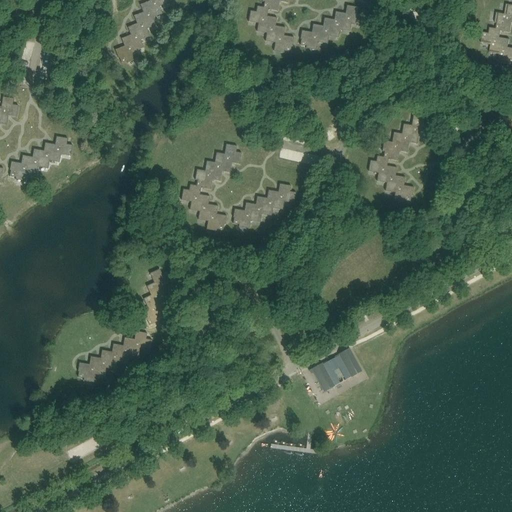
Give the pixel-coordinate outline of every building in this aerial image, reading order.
[(149,0),(150,1),(140,5),(143,12),(134,16),(137,24),(128,27),(131,35),(122,39),(125,46),(115,50),(119,58),(120,58),(122,63),(127,61),(128,63),(138,59),(135,51),(144,48),(141,40),(150,36),(147,29),(157,25),(154,18),(163,14),(160,6),(169,3),(167,0),(149,0)] [(262,0),(262,2),(265,2),(264,7),(257,6),(256,12),(250,11),(249,22),(258,23),(257,31),(267,33),(265,41),(275,43),(274,51),(284,53),(285,51),(290,52),(291,46),(292,46),(294,38),(284,36),(286,28),(276,26),(277,18),(267,16),(268,10),(278,11),(279,2),(287,3),(287,0),(262,0)] [(500,38),(501,31),(510,33),(511,23),(511,22),(511,5),(506,4),(504,14),(497,12),(495,23),(497,23),(496,29),(490,28),(489,33),(483,32),(481,43),(491,45),(489,53),(499,55),(498,63),(508,64),(506,72),(511,73),(511,47),(508,47),(509,39),(500,38)] [(358,7),(347,6),(346,14),(336,12),(334,20),(324,18),(323,26),(313,24),(312,32),(302,31),(300,39),(301,39),(300,45),(306,46),(306,48),(316,50),(318,42),(327,44),(329,36),(339,38),(340,30),(350,31),(351,23),(361,25),(363,14),(357,13),(358,7)] [(3,97),(1,107),(0,106),(0,181),(1,177),(2,177),(3,169),(0,167),(0,124),(7,125),(8,116),(16,117),(18,106),(13,105),(14,99),(3,97)] [(396,176),(397,168),(387,166),(388,159),(398,161),(399,151),(407,153),(409,143),(417,144),(419,135),(427,136),(429,125),(423,124),(424,117),(413,116),(412,125),(404,124),(402,134),(394,133),(392,142),(384,141),(382,151),(384,152),(384,157),(377,156),(376,162),(370,161),(368,172),(378,173),(377,181),(387,183),(385,191),(395,193),(394,201),(404,203),(404,200),(410,201),(411,196),(412,196),(414,187),(404,186),(406,177),(396,176)] [(68,139),(56,137),(55,145),(45,143),(44,151),(34,149),(33,157),(23,155),(21,164),(11,162),(10,170),(11,170),(10,176),(16,177),(15,179),(26,181),(27,173),(37,175),(38,167),(48,169),(50,161),(60,162),(61,154),(71,156),(73,145),(67,144),(68,139)] [(226,144),(225,154),(216,153),(215,163),(207,161),(205,171),(197,170),(195,180),(197,180),(196,186),(190,185),(189,190),(183,189),(181,200),(191,202),(190,210),(200,212),(198,220),(208,221),(207,229),(217,231),(217,229),(223,230),(224,224),(225,225),(227,216),(217,214),(218,206),(209,204),(210,197),(200,195),(201,188),(210,190),(212,180),(220,181),(222,171),(230,173),(232,163),(240,164),(242,153),(236,152),(237,146),(226,144)] [(291,186),(280,184),(278,192),(268,190),(267,198),(257,197),(256,205),(246,203),(244,211),(235,209),(233,218),(234,218),(233,224),(239,225),(239,227),(249,229),(251,221),(260,222),(262,214),(272,216),(273,208),(283,210),(284,202),(294,204),(296,193),(290,192),(291,186)] [(154,283),(147,286),(151,295),(144,299),(148,308),(140,312),(145,321),(147,320),(150,325),(155,323),(155,324),(163,320),(159,311),(166,308),(162,299),(169,295),(165,286),(173,282),(168,272),(162,274),(160,269),(150,274),(154,283)] [(80,363),(78,371),(79,372),(78,377),(84,378),(83,381),(94,382),(95,374),(105,376),(107,368),(116,370),(118,362),(128,364),(129,356),(139,357),(140,349),(150,351),(152,340),(146,339),(147,333),(136,331),(134,339),(125,338),(123,346),(113,344),(112,352),(102,350),(101,358),(91,357),(89,365),(80,363)] [(339,354),(352,377),(363,371),(350,348),(339,354)] [(314,373),(324,392),(334,386),(322,364),(310,370),(311,374),(314,373)]
